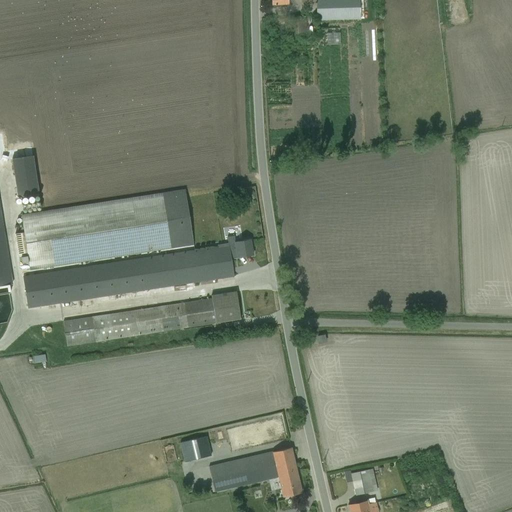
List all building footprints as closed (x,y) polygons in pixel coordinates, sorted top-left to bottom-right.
[(324,0),(325,24),(372,22),(371,0),(324,0)] [(0,299),(7,298),(6,293),(18,292),(0,145),(0,299)] [(236,257),(254,255),(252,238),(234,240),(236,257)] [(71,320),(74,346),(229,327),(229,331),(250,329),(249,320),(257,319),(256,312),(250,312),(247,294),(193,301),(194,305),(71,320)] [(42,365),(53,364),(52,356),(41,357),(42,365)] [(254,444),(267,443),(266,434),(273,434),(273,429),(283,429),(283,438),(290,438),(289,415),(261,417),(262,426),(259,426),(260,438),(253,438),(254,444)] [(192,465),(207,463),(205,442),(189,444),(192,465)] [(380,472),(359,474),(361,497),(383,495),(380,472)] [(283,498),(302,493),(297,473),(278,478),(283,498)] [(434,483),(427,485),(431,498),(438,496),(434,483)] [(346,505),(348,511),(369,511),(366,500),(346,505)]
